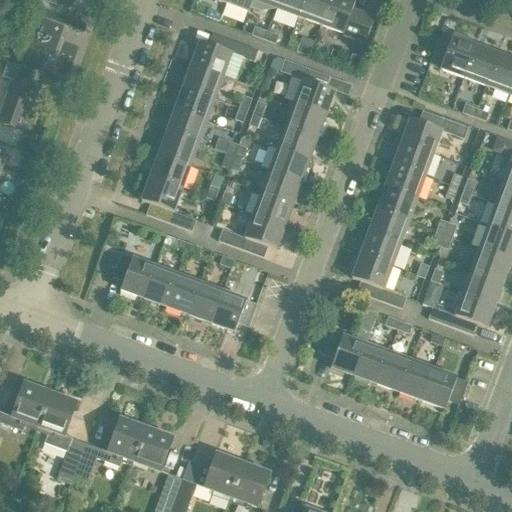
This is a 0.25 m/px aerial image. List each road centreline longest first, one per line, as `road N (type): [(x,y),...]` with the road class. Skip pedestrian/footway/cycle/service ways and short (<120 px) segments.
road 1 (residential): [(266,406),(412,0)]
road 2 (residential): [(28,315),(143,0)]
road 3 (residential): [(266,406),(28,315)]
road 4 (residential): [(476,484),(266,406)]
